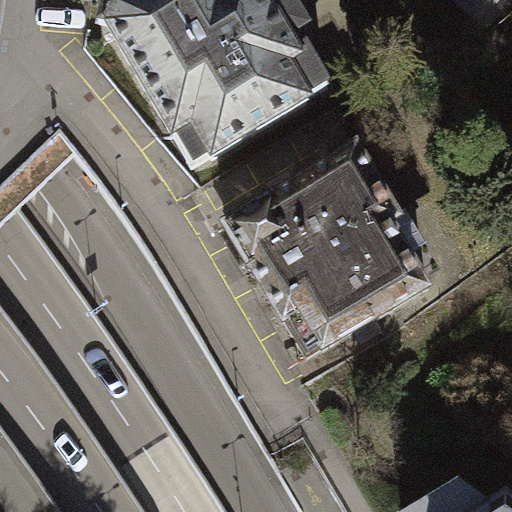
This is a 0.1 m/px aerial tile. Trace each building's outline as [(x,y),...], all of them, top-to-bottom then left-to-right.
[(307,105),(307,102),(329,89),(306,51),(297,57),(288,42),(262,0),(129,0),(115,8),(104,5),(98,26),(110,29),(192,170),(211,159),(213,161),(307,105)] [(287,0),(262,0),(288,42),(306,31),(287,0)] [(252,270),(269,298),(391,227),(399,223),(357,151),(274,199),(274,198),(225,226),(250,270),(252,270)] [(428,292),(391,227),(269,298),(284,324),(286,324),(308,361),(428,292)] [(458,487),(416,511),(511,511),(511,506),(507,502),(491,511),(458,487)]
